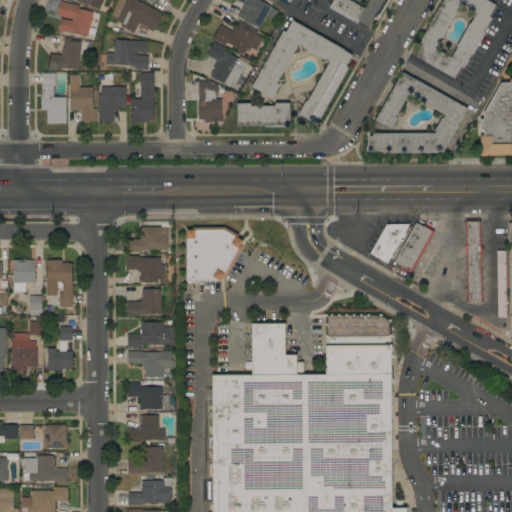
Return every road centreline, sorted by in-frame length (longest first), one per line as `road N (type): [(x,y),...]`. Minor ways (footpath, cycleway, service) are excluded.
road 1 (residential): [(0,151),(325,145),(347,122),(415,0)]
road 2 (residential): [(87,191),(92,511)]
road 3 (tertiary): [(305,193),(298,235),(314,259),(511,370)]
road 4 (residential): [(27,0),(17,204)]
road 5 (tertiary): [(437,312),(319,245),(305,193)]
road 6 (residential): [(205,0),(174,59),(173,150)]
road 7 (primary): [(161,192),(305,193)]
road 8 (primary): [(305,193),(432,192)]
